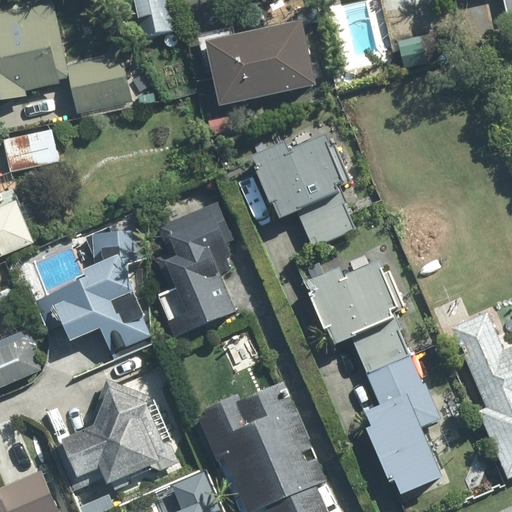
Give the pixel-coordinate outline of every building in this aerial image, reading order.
[(170,0),(129,0),(137,39),(176,31),(170,0)] [(53,5),(0,16),(0,100),(25,96),(24,91),(58,84),(58,81),(71,78),(78,113),(132,101),(123,56),(66,68),(53,5)] [(210,44),(223,105),(316,86),(303,23),(317,21),(314,7),(249,21),(252,35),(210,44)] [(228,117),(209,121),(212,135),(230,131),(228,117)] [(51,130),(4,140),(10,172),(58,162),(51,130)] [(315,248),(356,230),(338,186),(344,183),(326,140),(291,154),(287,145),(257,158),(262,170),(260,171),(273,203),(276,203),(282,218),(300,212),(315,248)] [(0,256),(33,243),(16,204),(0,209),(0,256)] [(227,232),(216,205),(160,229),(172,256),(160,262),(173,291),(177,289),(189,317),(173,324),(178,336),(234,311),(218,275),(230,270),(225,258),(229,256),(220,236),(227,232)] [(152,337),(123,268),(145,260),(143,233),(93,236),(95,269),(86,272),(89,280),(35,302),(47,332),(66,324),(72,340),(102,328),(113,353),(152,337)] [(354,339),(369,374),(410,356),(391,312),(399,309),(380,264),(345,280),(341,273),(311,285),(315,296),(312,298),(327,331),(330,331),(336,346),(354,339)] [(490,411),(481,414),(508,478),(511,476),(511,350),(504,354),(488,316),(455,330),(490,411)] [(0,387),(40,371),(27,340),(0,351),(0,387)] [(410,356),(369,374),(385,409),(369,417),(375,430),(371,432),(392,482),(397,480),(404,496),(443,479),(421,428),(440,419),(426,387),(424,387),(410,356)] [(98,420),(61,436),(80,478),(101,469),(108,485),(167,459),(148,414),(154,399),(113,383),(98,420)] [(327,482),(285,386),(247,403),(245,396),(207,412),(209,419),(202,422),(219,460),(226,457),(249,511),(260,511),(268,509),(269,511),(327,511),(317,487),(327,482)] [(0,511),(67,511),(47,463),(11,477),(15,485),(0,491),(0,511)] [(214,511),(198,475),(177,483),(190,511),(189,511),(214,511)]
